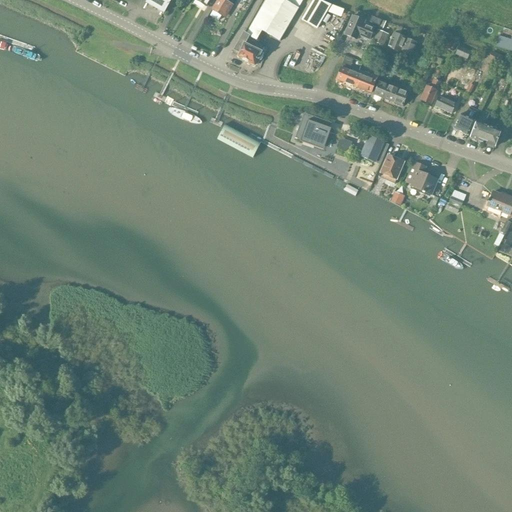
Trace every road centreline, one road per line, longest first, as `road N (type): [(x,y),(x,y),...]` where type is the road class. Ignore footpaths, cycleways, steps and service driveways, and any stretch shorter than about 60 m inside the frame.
road 1 (tertiary): [(511,171),(315,99),(214,74)]
road 2 (tertiary): [(214,74),(70,0)]
